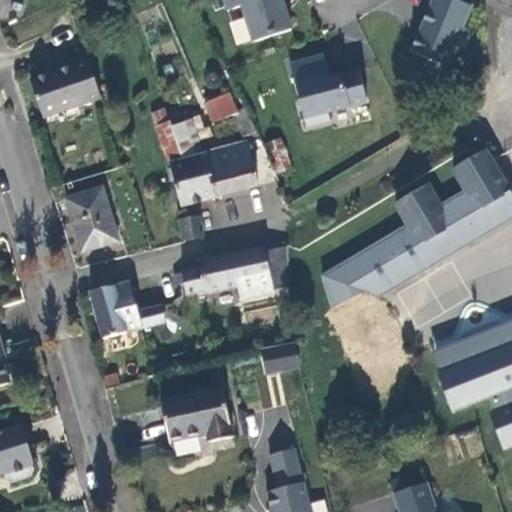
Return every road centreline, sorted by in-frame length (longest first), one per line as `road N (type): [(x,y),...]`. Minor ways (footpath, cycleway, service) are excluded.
road 1 (residential): [(47,285),(112,511)]
road 2 (residential): [(47,285),(222,243),(263,224)]
road 3 (residential): [(0,100),(47,285)]
